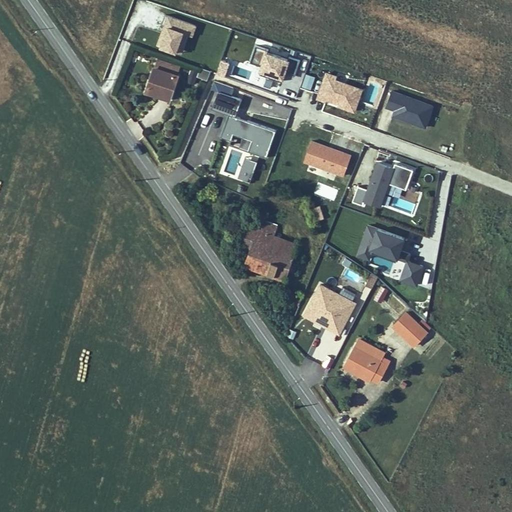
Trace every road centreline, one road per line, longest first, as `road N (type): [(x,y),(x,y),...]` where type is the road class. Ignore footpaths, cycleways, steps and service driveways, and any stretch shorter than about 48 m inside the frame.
road 1 (secondary): [(394,511),(31,0)]
road 2 (unknown): [(302,113),(511,187)]
